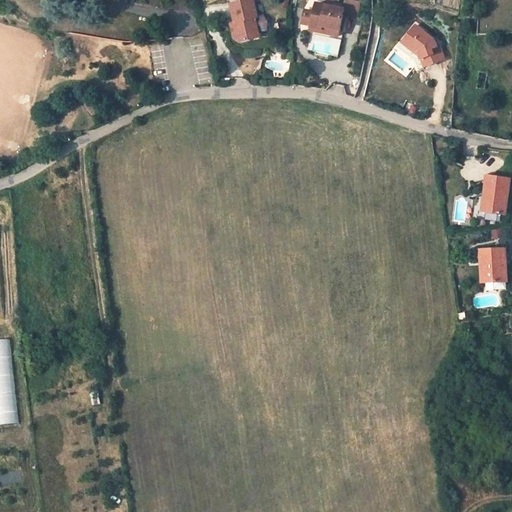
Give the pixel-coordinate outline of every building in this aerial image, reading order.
[(315,31),(325,33),(325,30),(342,33),(345,18),(355,19),(357,7),(347,5),(346,13),(319,8),(315,31)] [(253,7),(230,12),(235,31),(231,32),(235,48),(242,52),(251,50),(249,44),(259,42),(258,36),(254,32),(253,32),(252,28),(258,27),(253,7)] [(341,39),(342,33),(325,30),(325,33),(324,35),(341,39)] [(437,56),(434,49),(410,38),(403,54),(418,61),(422,69),(426,67),(429,75),(445,68),(438,55),(437,56)] [(284,117),(295,116),(295,107),(284,107),(284,117)] [(497,213),(506,215),(510,179),(487,176),(486,189),(490,190),(487,212),(488,212),(497,213)] [(490,190),(486,189),(482,211),(487,212),(490,190)] [(497,213),(488,212),(487,219),(496,221),(497,213)] [(490,231),(491,238),(505,236),(504,229),(490,231)] [(485,261),(486,283),(494,282),(506,282),(507,282),(506,249),(481,250),(481,261),(485,261)] [(12,340),(0,340),(0,424),(18,424),(12,340)] [(0,484),(21,483),(20,471),(0,472),(0,484)]
